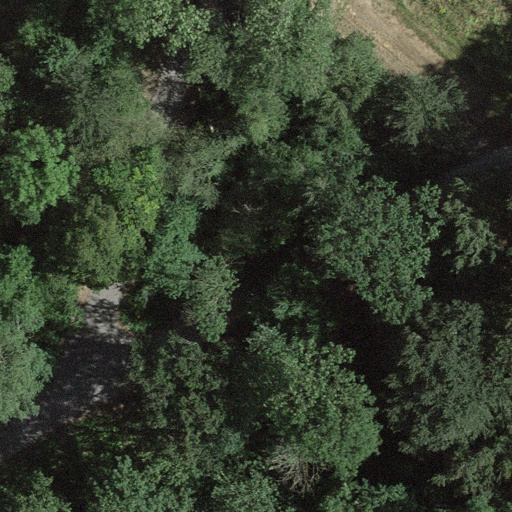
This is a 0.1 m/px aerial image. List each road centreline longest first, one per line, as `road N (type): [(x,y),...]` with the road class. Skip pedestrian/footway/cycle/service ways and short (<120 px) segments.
road 1 (track): [(64,396),(120,356),(470,161),(511,148)]
road 2 (unclassified): [(0,440),(64,396),(229,0)]
